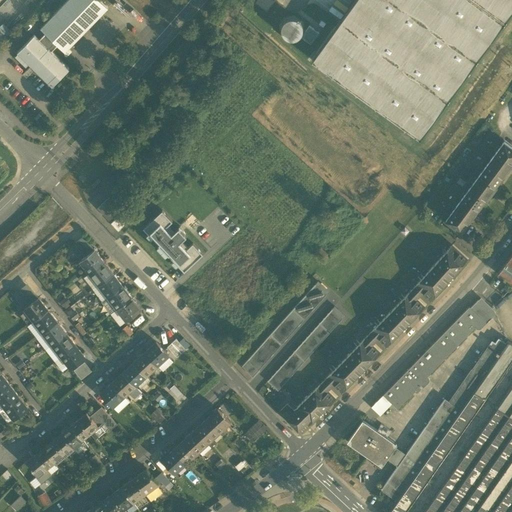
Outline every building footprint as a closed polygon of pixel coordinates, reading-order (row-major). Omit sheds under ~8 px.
[(67,0),(40,27),(46,33),(58,44),(65,51),(108,7),(100,0),(67,0)] [(511,0),(355,0),(312,60),(420,138),(511,11),(511,0)] [(299,20),(292,18),(286,20),(282,25),(282,32),(285,37),(292,39),(298,37),(302,32),(302,26),(299,20)] [(309,26),(301,37),(310,44),(319,33),(309,26)] [(52,51),(58,44),(46,33),(39,39),(52,51)] [(69,68),(52,51),(39,39),(34,34),(17,51),(32,65),(33,63),(42,72),(40,73),(52,85),(69,68)] [(487,163),(480,174),(496,186),(511,163),(511,146),(504,141),(496,152),(487,163)] [(484,161),(487,163),(496,152),(492,150),(484,161)] [(473,182),(469,188),(485,200),(486,200),(497,186),(496,186),(480,174),(473,182)] [(461,232),(485,200),(469,188),(461,198),(453,210),(445,220),(461,232)] [(98,207),(109,220),(121,209),(109,196),(98,207)] [(450,207),(453,210),(461,198),(458,196),(450,207)] [(172,220),(162,210),(143,227),(184,270),(203,253),(193,242),(186,249),(179,242),(186,236),(178,227),(171,234),(165,227),(172,220)] [(112,223),(118,229),(128,220),(122,213),(112,223)] [(83,252),(85,256),(94,249),(84,236),(75,242),(78,246),(83,252)] [(452,245),(414,287),(420,294),(422,292),(430,299),(467,258),(452,245)] [(77,256),(83,252),(78,246),(72,250),(77,256)] [(80,260),(89,273),(104,261),(94,249),(85,256),(80,260)] [(511,253),(497,273),(511,283),(511,253)] [(113,273),(104,261),(89,273),(99,284),(113,273)] [(214,268),(196,284),(247,338),(264,321),(262,320),(277,305),(275,303),(293,287),(278,271),(263,284),(266,287),(248,304),(214,268)] [(83,277),(93,289),(99,284),(89,273),(83,277)] [(122,285),(113,273),(99,284),(108,296),(122,285)] [(318,281),(315,284),(326,294),(329,291),(318,281)] [(23,309),(38,297),(26,282),(12,294),(23,309)] [(108,296),(99,284),(93,289),(102,301),(108,296)] [(315,284),(248,359),(258,370),(326,294),(315,284)] [(132,297),(122,285),(108,296),(117,308),(132,297)] [(411,290),(418,296),(420,294),(414,287),(411,290)] [(418,296),(411,290),(369,333),(376,340),(378,338),(386,345),(424,306),(416,298),(418,296)] [(64,306),(68,303),(70,301),(67,296),(59,302),(63,307),(64,306)] [(101,302),(110,313),(117,308),(108,296),(102,301),(101,302)] [(23,309),(33,321),(48,309),(38,297),(23,309)] [(141,309),(132,297),(117,308),(126,321),(141,309)] [(468,307),(382,395),(391,403),(396,408),(419,384),(422,387),(428,382),(429,379),(428,377),(427,376),(474,326),(475,327),(478,329),(481,328),(492,316),(494,314),(494,311),(493,309),(487,303),(484,306),(478,300),(470,307),(469,307),(468,307)] [(334,306),(332,309),(342,318),(345,315),(334,306)] [(119,326),(126,321),(117,308),(110,313),(119,326)] [(57,321),(48,309),(33,321),(42,333),(57,321)] [(67,312),(73,321),(80,315),(75,309),(73,311),(71,309),(67,312)] [(332,309),(294,351),(304,361),(342,318),(332,309)] [(27,325),(36,337),(42,333),(33,321),(27,325)] [(66,333),(57,321),(42,333),(51,345),(66,333)] [(75,325),(82,335),(86,332),(79,322),(75,325)] [(120,333),(125,339),(134,332),(127,324),(120,330),(122,331),(120,333)] [(45,349),(51,345),(42,333),(36,337),(45,349)] [(75,345),(66,333),(51,345),(61,357),(75,345)] [(369,333),(367,336),(373,342),(376,340),(369,333)] [(372,344),(373,342),(367,336),(325,379),(332,385),(333,384),(341,391),(380,352),(372,344)] [(176,338),(171,342),(181,353),(185,349),(176,338)] [(472,370),(450,401),(460,408),(505,343),(498,338),(495,342),(492,341),(472,370)] [(460,408),(396,500),(387,511),(405,511),(511,360),(511,343),(508,340),(505,343),(460,408)] [(156,341),(145,352),(157,365),(167,356),(169,355),(156,341)] [(181,353),(171,342),(167,346),(177,357),(181,353)] [(45,349),(55,361),(61,357),(51,345),(45,349)] [(85,357),(75,345),(61,357),(68,367),(70,369),(85,357)] [(278,390),(304,361),(294,351),(267,381),(278,390)] [(145,352),(134,362),(146,375),(151,371),(157,365),(145,352)] [(173,362),(167,356),(157,365),(161,369),(163,371),(173,362)] [(62,371),(68,367),(61,357),(55,361),(62,371)] [(16,364),(19,369),(25,364),(21,359),(16,364)] [(258,370),(248,359),(242,366),(252,377),(258,370)] [(81,378),(92,369),(84,360),(73,368),(81,378)] [(134,362),(123,372),(135,386),(137,384),(146,375),(134,362)] [(154,375),(161,369),(157,365),(151,371),(154,375)] [(0,391),(10,384),(0,372),(0,391)] [(123,372),(111,382),(124,396),(128,392),(135,386),(123,372)] [(150,380),(146,375),(137,384),(141,389),(150,380)] [(325,379),(322,381),(329,388),(332,385),(325,379)] [(30,381),(25,385),(29,389),(33,385),(30,381)] [(327,390),(329,388),(322,381),(293,410),(287,404),(280,410),(301,431),(335,397),(327,390)] [(112,406),(124,396),(111,382),(100,393),(112,406)] [(182,392),(173,382),(169,386),(177,396),(182,392)] [(19,396),(10,384),(0,391),(0,401),(4,407),(19,396)] [(135,386),(128,392),(133,397),(139,390),(135,386)] [(380,415),(391,403),(382,395),(371,406),(380,415)] [(28,408),(19,396),(4,407),(14,419),(28,408)] [(124,396),(112,406),(117,412),(128,401),(124,396)] [(445,398),(406,454),(399,463),(381,489),(396,500),(460,408),(450,401),(445,398)] [(0,414),(7,424),(14,419),(4,407),(0,410),(0,414)] [(104,421),(107,425),(114,420),(101,407),(96,411),(104,421)] [(218,408),(206,419),(219,432),(230,422),(218,408)] [(165,418),(156,409),(150,414),(159,423),(165,418)] [(89,431),(90,433),(104,421),(96,411),(90,416),(87,412),(79,419),(89,431)] [(252,441),(267,427),(258,418),(243,433),(252,441)] [(382,464),(388,456),(395,446),(397,443),(362,418),(347,440),(382,464)] [(79,419),(71,425),(82,439),(86,436),(86,434),(89,431),(79,419)] [(206,419),(196,429),(208,442),(219,432),(206,419)] [(117,424),(114,420),(107,425),(107,426),(108,428),(110,430),(117,424)] [(107,425),(104,421),(90,433),(94,437),(95,439),(108,428),(107,426),(107,425)] [(71,425),(62,433),(73,447),(74,448),(78,445),(77,443),(82,439),(71,425)] [(196,429),(184,439),(197,453),(208,442),(196,429)] [(62,433),(52,440),(64,454),(65,456),(69,452),(69,450),(73,447),(62,433)] [(184,439),(173,449),(186,463),(197,453),(184,439)] [(52,440),(43,448),(53,461),(56,463),(59,460),(59,458),(64,454),(52,440)] [(406,454),(395,446),(388,456),(399,463),(406,454)] [(43,448),(35,454),(47,468),(50,465),(50,463),(53,461),(43,448)] [(174,473),(186,463),(173,449),(162,460),(174,473)] [(44,470),(47,468),(35,454),(28,461),(32,466),(31,467),(37,474),(41,471),(43,471),(44,470)] [(91,458),(98,466),(102,463),(95,455),(91,458)] [(50,465),(47,468),(51,473),(58,467),(56,463),(53,461),(50,463),(50,465)] [(134,477),(144,492),(150,488),(151,489),(157,485),(158,484),(158,483),(154,479),(151,474),(151,475),(146,468),(134,477)] [(41,471),(37,474),(35,475),(40,481),(48,475),(44,470),(43,471),(41,471)] [(161,471),(156,476),(161,481),(165,486),(170,481),(161,471)] [(134,477),(122,486),(132,501),(138,497),(139,498),(145,493),(144,492),(134,477)] [(162,491),(157,485),(151,489),(150,488),(144,492),(145,493),(150,500),(162,491)] [(122,486),(112,493),(122,508),(123,509),(127,506),(126,505),(132,501),(122,486)] [(42,505),(51,501),(45,490),(37,494),(42,505)] [(112,493),(102,500),(110,511),(116,511),(122,508),(112,493)] [(11,504),(17,510),(26,501),(20,495),(11,504)] [(110,511),(102,500),(92,507),(95,511),(110,511)]
